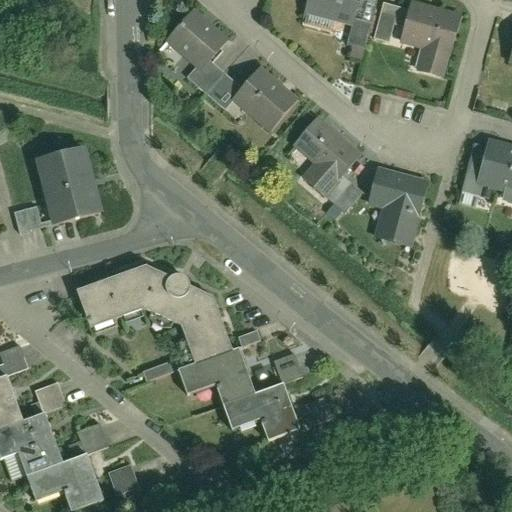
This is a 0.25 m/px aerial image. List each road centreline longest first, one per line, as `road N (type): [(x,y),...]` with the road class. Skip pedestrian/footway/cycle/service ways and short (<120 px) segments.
road 1 (residential): [(230,2),(253,36),(341,114),(452,149),(488,17),(481,0)]
road 2 (residential): [(437,398),(195,210)]
road 3 (residential): [(0,301),(225,478)]
road 4 (residential): [(195,210),(144,166),(128,123),(125,0)]
road 5 (residential): [(437,398),(225,478)]
road 6 (residential): [(0,261),(195,210)]
